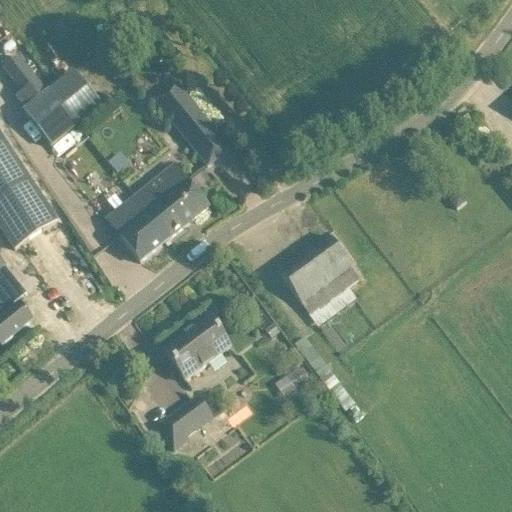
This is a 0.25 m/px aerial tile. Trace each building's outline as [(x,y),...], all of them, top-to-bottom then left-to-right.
[(22,56),(31,67),(41,60),(32,48),(22,56)] [(146,55),(156,65),(163,59),(154,48),(146,55)] [(54,89),(80,127),(102,109),(73,73),(54,89)] [(207,168),(229,150),(176,85),(154,103),(207,168)] [(51,150),(80,127),(54,89),(22,114),(51,150)] [(0,227),(15,251),(57,223),(0,135),(0,227)] [(88,188),(109,170),(84,140),(63,158),(88,188)] [(208,209),(196,194),(173,166),(131,200),(133,203),(146,219),(149,216),(169,241),(208,209)] [(456,211),(466,203),(458,193),(448,201),(456,211)] [(140,264),(169,241),(149,216),(146,219),(133,203),(131,200),(105,222),(140,264)] [(359,281),(351,270),(327,237),(277,274),(309,318),(359,281)] [(5,317),(0,310),(0,346),(1,348),(32,323),(18,307),(5,317)] [(230,350),(209,321),(164,355),(185,384),(230,350)] [(317,374),(324,384),(335,376),(328,366),(317,374)] [(211,419),(197,400),(157,430),(171,449),(211,419)] [(145,438),(149,445),(158,439),(154,432),(145,438)]
